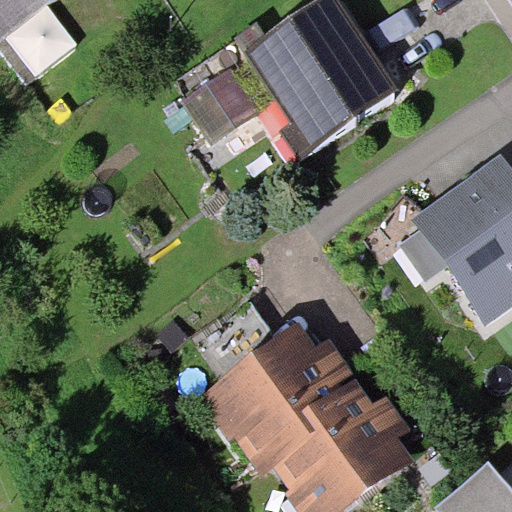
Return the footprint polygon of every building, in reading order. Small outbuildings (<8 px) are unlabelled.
[(0,0),(0,43),(18,67),(66,32),(41,0),(0,0)] [(340,0),(332,0),(250,57),(316,152),(404,91),(340,0)] [(231,69),(184,98),(212,140),(258,110),(231,69)] [(511,175),(500,158),(415,220),(422,230),(402,245),(427,279),(448,265),(486,319),(511,300),(511,175)] [(298,320),(205,394),(264,475),(274,467),(369,397),(328,336),(316,346),(298,320)] [(369,397),(274,467),(307,511),(346,511),(416,461),(397,436),(409,428),(386,397),(375,406),(369,397)] [(511,511),(511,491),(490,465),(438,508),(441,511),(511,511)]
